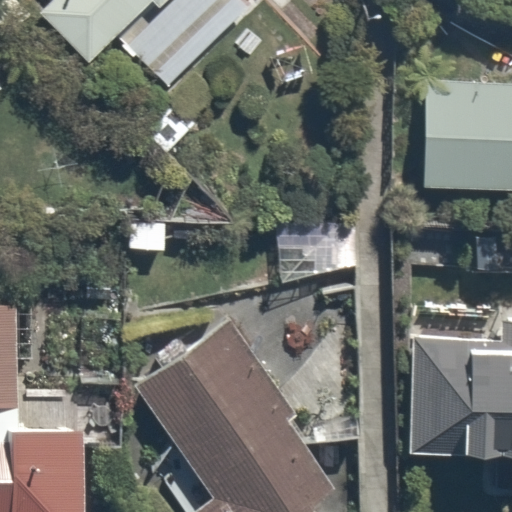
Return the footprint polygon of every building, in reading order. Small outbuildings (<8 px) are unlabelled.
[(39,0),(36,4),(97,68),(122,44),(166,89),(251,7),(244,0),(39,0)] [(0,84),(11,80),(0,56),(0,84)] [(511,70),(433,68),(430,181),(511,183),(511,70)] [(18,307),(0,306),(0,511),(78,511),(80,391),(17,389),(18,307)] [(291,401),(225,309),(130,377),(208,485),(182,504),(188,511),(324,511),(305,485),(327,470),(282,408),(291,401)] [(511,338),(412,337),(410,448),(511,450),(511,338)]
